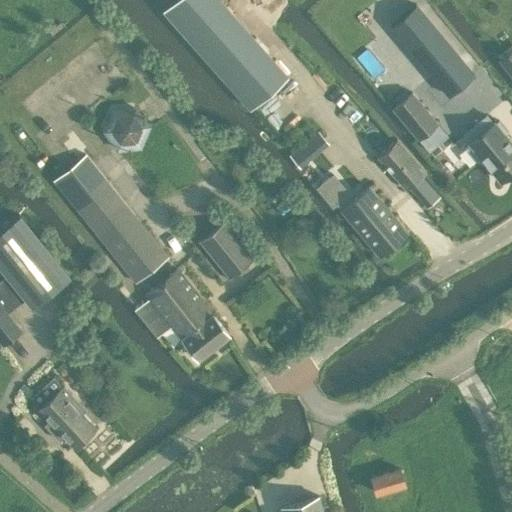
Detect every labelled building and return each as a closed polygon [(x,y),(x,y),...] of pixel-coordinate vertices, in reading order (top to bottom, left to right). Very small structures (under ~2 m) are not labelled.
[(216,0),(174,0),(163,10),(249,108),(284,77),(216,0)] [(405,42),(436,80),(449,95),(473,74),(430,22),(405,42)] [(437,122),(416,97),(412,91),(393,107),(418,137),(437,122)] [(149,124),(134,105),(110,107),(101,130),(116,149),(139,146),(149,124)] [(486,114),(463,133),(469,141),(468,142),(470,143),(466,146),(477,159),(481,155),(501,179),(511,170),(511,143),(504,134),(508,131),(498,119),(494,122),(493,121),(492,122),(486,114)] [(406,188),(425,171),(396,138),(377,155),(406,188)] [(166,257),(109,186),(84,155),(53,180),(135,282),(166,257)] [(332,172),(315,187),(328,202),(332,206),(336,203),(340,208),(379,254),(407,231),(368,184),(353,197),(332,172)] [(19,214),(0,228),(0,267),(31,306),(69,276),(19,214)] [(252,258),(222,221),(198,239),(229,277),(252,258)] [(156,336),(157,335),(170,324),(198,358),(228,334),(175,268),(144,293),(148,298),(134,309),(156,336)] [(0,306),(0,341),(2,344),(19,330),(0,306)] [(63,435),(74,446),(94,426),(81,413),(85,409),(63,385),(38,408),(49,419),(44,424),(58,440),(63,435)] [(376,492),(403,484),(399,468),(371,476),(376,492)] [(400,511),(394,491),(393,490),(378,495),(382,511),(400,511)] [(324,511),(319,495),(280,507),(281,511),(324,511)]
